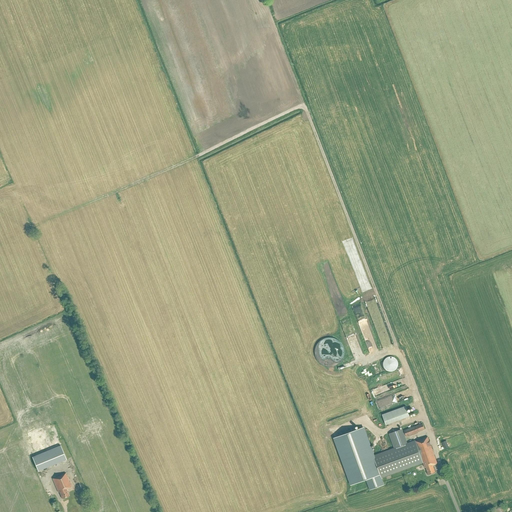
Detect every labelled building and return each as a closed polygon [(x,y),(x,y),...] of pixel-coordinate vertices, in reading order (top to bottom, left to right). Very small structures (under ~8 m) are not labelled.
[(382,347),(368,306),(362,308),(362,310),(360,311),(370,341),(372,341),(373,345),(377,344),(378,348),(382,347)] [(396,359),(394,357),(392,357),(391,357),(390,357),(389,357),(388,357),(387,358),(386,358),(384,361),(383,362),(383,364),(383,366),(384,368),(384,369),(385,370),(387,371),(388,371),(389,372),(391,372),(392,372),(394,371),(395,370),(396,369),(397,368),(398,366),(398,364),(398,363),(397,361),(396,359)] [(376,388),(379,395),(402,388),(400,380),(376,388)] [(385,406),(403,400),(413,396),(415,396),(416,390),(415,388),(413,388),(402,392),(403,392),(393,395),(392,395),(385,398),(385,404),(385,406)] [(382,414),(385,425),(409,416),(405,406),(382,414)] [(424,429),(422,424),(404,431),(406,436),(424,429)] [(352,431),(333,438),(350,486),(366,480),(370,490),(384,485),(381,476),(422,462),(424,468),(428,475),(435,472),(433,465),(437,464),(427,437),(407,444),(402,429),(389,434),(394,448),(374,455),(364,427),(355,430),(354,428),(351,429),(352,431)] [(31,457),(37,471),(66,460),(60,445),(31,457)] [(71,487),(65,473),(53,478),(58,493),(59,492),(62,498),(69,496),(67,489),(71,487)]
